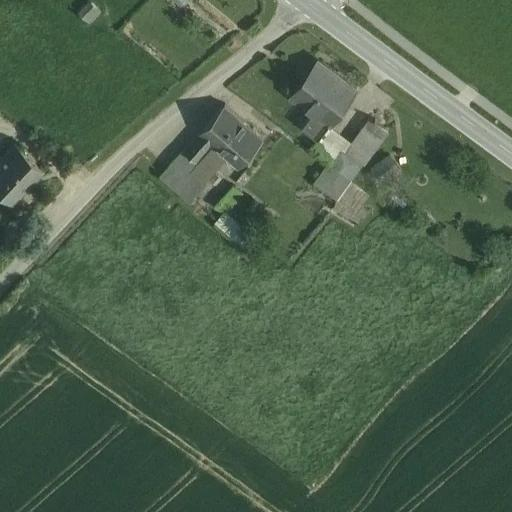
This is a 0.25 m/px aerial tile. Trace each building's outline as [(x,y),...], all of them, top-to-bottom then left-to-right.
[(90,0),(79,11),(90,22),(101,11),(90,0)] [(361,89),(313,57),(286,96),(334,128),(361,89)] [(271,141),(223,103),(198,134),(246,172),(271,141)] [(366,121),(339,162),(360,175),(386,134),(366,121)] [(198,138),(162,176),(190,201),(225,164),(198,138)] [(17,143),(3,160),(0,157),(0,192),(15,205),(47,168),(17,143)] [(392,154),(373,168),(385,184),(404,169),(392,154)] [(328,164),(315,183),(336,198),(350,180),(328,164)] [(338,199),(331,210),(355,225),(366,208),(362,206),(370,194),(350,180),(336,198),(338,199)] [(231,209),(244,190),(233,182),(220,202),(231,209)] [(228,210),(219,221),(241,240),(250,229),(228,210)]
